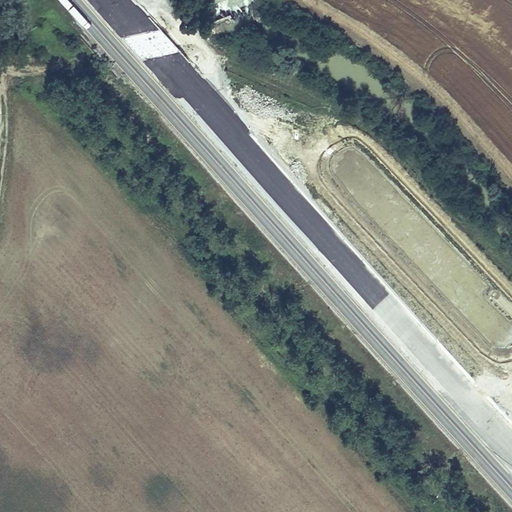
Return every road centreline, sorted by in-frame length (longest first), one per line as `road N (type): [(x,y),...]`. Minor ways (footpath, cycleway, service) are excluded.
road 1 (motorway): [(77,0),(511,481)]
road 2 (motorway): [(511,445),(107,0)]
road 3 (track): [(162,0),(176,35),(192,46),(351,115),(511,276)]
road 4 (track): [(176,35),(7,77),(0,220)]
